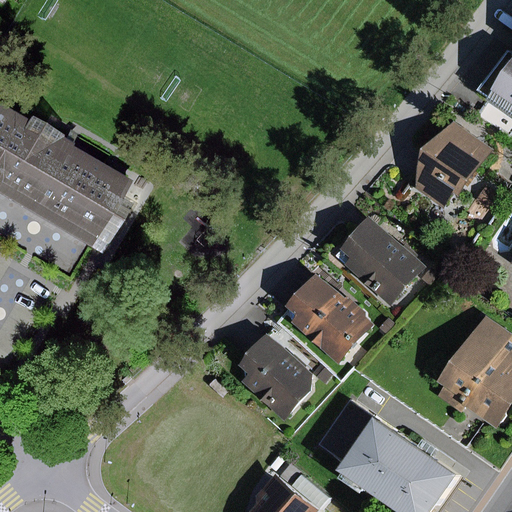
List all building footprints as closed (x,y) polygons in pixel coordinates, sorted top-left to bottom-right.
[(511,46),(485,91),(511,107),(511,46)] [(0,194),(52,225),(102,255),(129,210),(120,204),(133,183),(73,147),(75,144),(64,137),(65,135),(50,126),(34,116),(31,122),(0,103),(0,194)] [(452,128),(408,189),(441,213),(485,152),(452,128)] [(372,227),(340,262),(389,308),(422,274),(372,227)] [(327,279),(293,312),(342,362),(376,329),(327,279)] [(511,324),(498,315),(449,385),(507,424),(511,416),(511,324)] [(319,390),(270,340),(241,369),(290,419),(319,390)] [(132,380),(127,375),(121,380),(126,386),(132,380)] [(361,400),(331,443),(363,465),(359,471),(417,511),(447,511),(475,472),(392,414),(389,419),(361,400)] [(331,511),(333,510),(295,477),(264,511),(331,511)]
